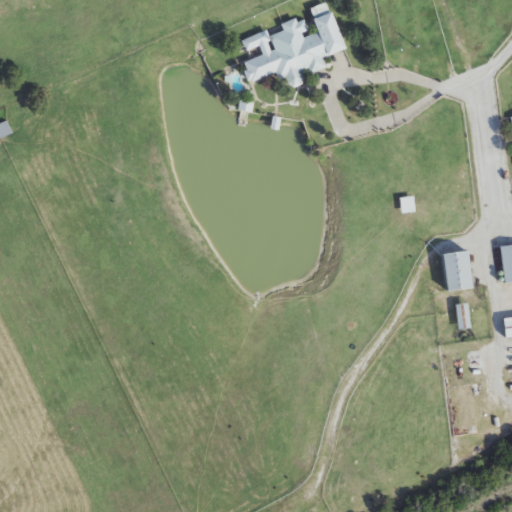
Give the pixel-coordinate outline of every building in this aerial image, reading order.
[(344,53),(324,57),(327,70),(304,75),(306,86),(291,90),(288,76),(251,83),(247,62),(264,59),(262,49),(247,52),(244,40),(268,35),(269,37),(284,34),(282,25),(306,20),(309,37),(319,35),(314,9),(334,5),(344,53)] [(0,141),(0,125),(7,122),(14,134),(0,141)] [(401,200),(415,198),(416,213),(403,215),(401,200)] [(511,284),(508,285),(503,248),(511,246),(511,284)] [(452,293),(448,256),(473,252),(477,290),(452,293)] [(458,306),(471,305),(473,330),(461,331),(458,306)]
